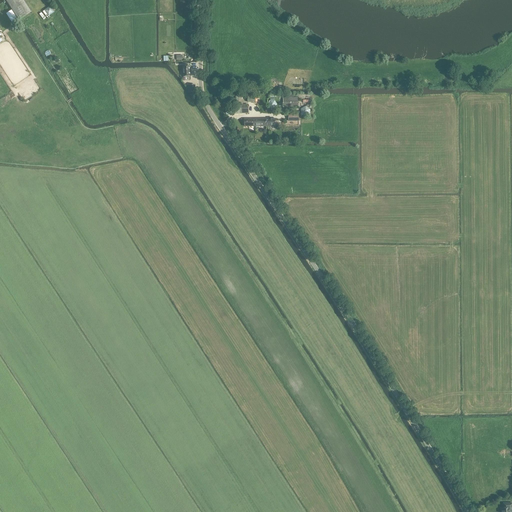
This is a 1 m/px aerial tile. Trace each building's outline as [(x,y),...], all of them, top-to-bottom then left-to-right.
[(5,0),(19,20),(23,17),(31,12),(23,0),(5,0)] [(48,15),(55,10),(51,5),(45,10),(48,15)] [(190,66),(183,66),(183,77),(191,76),(190,66)] [(283,98),(283,102),(283,108),(298,108),(298,98),(283,98)] [(236,114),(248,114),(248,105),(236,105),(236,114)] [(305,117),(310,115),(310,109),(306,106),(301,109),(301,114),(305,117)] [(511,503),(504,504),(504,508),(502,508),(502,511),(511,511),(511,509),(511,510),(511,503)]
